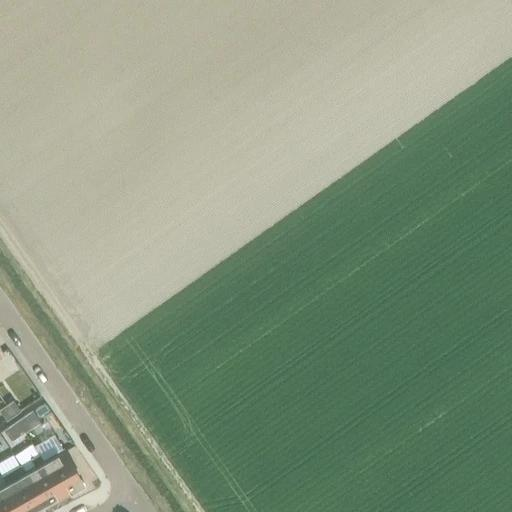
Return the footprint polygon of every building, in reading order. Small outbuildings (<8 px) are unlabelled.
[(13,400),(6,405),(13,415),(20,411),(13,400)] [(6,405),(0,409),(0,411),(6,420),(13,415),(6,405)] [(31,410),(18,419),(25,430),(39,421),(31,410)] [(25,430),(18,419),(4,429),(11,439),(25,430)] [(64,451),(45,462),(63,495),(82,484),(64,451)] [(63,495),(45,462),(40,453),(30,458),(35,467),(26,473),(44,506),(63,495)] [(1,474),(7,483),(22,511),(33,511),(44,506),(26,473),(24,473),(19,464),(1,474)] [(22,511),(7,483),(0,487),(0,511),(22,511)]
